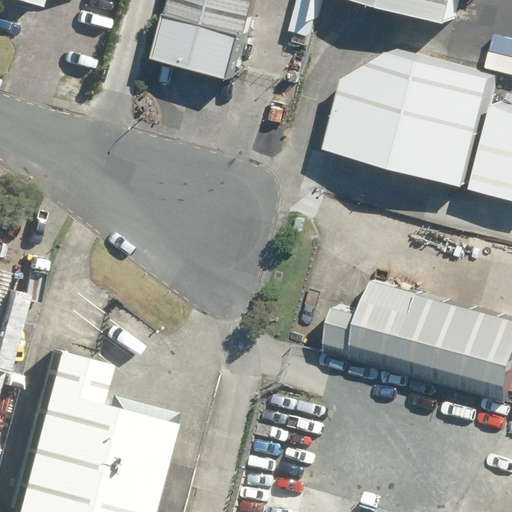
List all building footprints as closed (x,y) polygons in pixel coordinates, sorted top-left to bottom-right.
[(0,0),(41,10),(44,0),(0,0)] [(163,0),(159,19),(165,21),(155,58),(232,79),(244,35),(241,34),(250,0),(163,0)] [(378,0),(463,23),(469,0),(378,0)] [(338,80),(319,150),(458,186),(486,79),(381,53),(338,80)] [(511,114),(488,105),(467,189),(511,200),(511,114)] [(0,274),(0,314),(10,277),(0,274)] [(342,309),(330,352),(511,402),(511,316),(378,279),(368,316),(342,309)] [(100,408),(93,406),(104,365),(54,352),(12,511),(143,511),(170,412),(103,394),(100,408)] [(207,423),(192,419),(183,456),(198,460),(207,423)]
